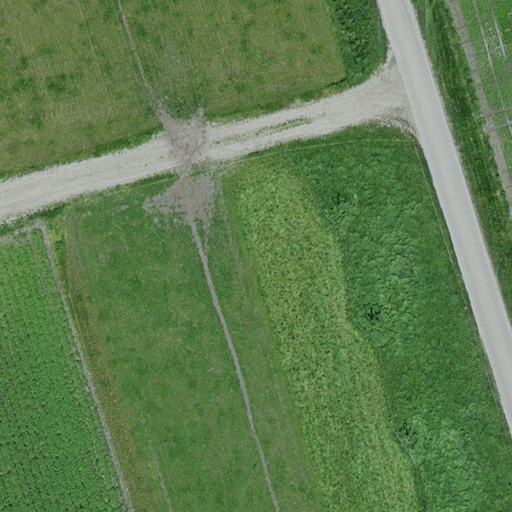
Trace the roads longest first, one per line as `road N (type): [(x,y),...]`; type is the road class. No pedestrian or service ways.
road 1 (track): [(417,86),(0,204)]
road 2 (track): [(391,0),(511,381)]
